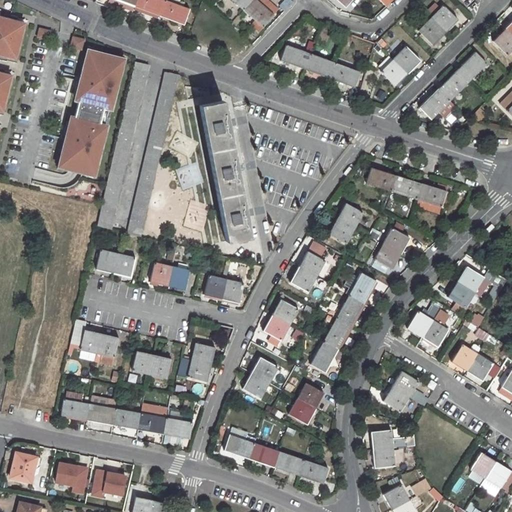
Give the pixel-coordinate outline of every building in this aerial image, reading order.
[(159,16),(165,0),(163,0),(136,0),(134,6),(159,16)] [(185,25),(189,10),(165,0),(159,16),(185,25)] [(231,0),(243,10),(252,0),(231,0)] [(257,0),(252,0),(243,10),(264,28),(275,16),(257,0)] [(287,12),(293,0),(291,0),(282,0),(279,8),(287,12)] [(391,11),(400,3),(397,0),(394,0),(387,6),(391,11)] [(444,6),(431,18),(445,32),(458,20),(444,6)] [(9,57),(16,59),(25,23),(18,22),(19,17),(11,15),(10,20),(0,17),(0,55),(1,55),(0,60),(8,62),(9,57)] [(431,18),(418,31),(433,45),(445,32),(431,18)] [(36,40),(49,42),(51,30),(38,28),(36,40)] [(511,34),(506,29),(493,41),(508,55),(511,50),(511,34)] [(69,47),(82,51),(85,39),(72,35),(69,47)] [(281,60),(305,69),(311,54),(287,45),(281,60)] [(406,47),(394,59),(408,73),(420,61),(406,47)] [(97,54),(87,52),(84,63),(79,82),(81,83),(76,101),(79,101),(75,117),(72,117),(68,135),(66,135),(59,165),(69,168),(68,169),(85,174),(86,172),(95,174),(106,133),(102,132),(110,102),(113,103),(121,73),(121,72),(124,61),(114,58),(114,56),(98,52),(97,54)] [(475,52),(457,70),(468,82),(487,63),(475,52)] [(305,69),(329,78),(335,63),(311,54),(305,69)] [(394,59),(381,72),(395,86),(408,73),(394,59)] [(135,62),(97,226),(111,229),(115,216),(113,215),(149,65),(135,62)] [(355,88),(360,73),(335,63),(329,78),(355,88)] [(0,110),(3,112),(12,76),(4,74),(5,70),(0,68),(0,110)] [(457,70),(439,89),(450,101),(468,82),(457,70)] [(165,72),(127,232),(141,236),(176,82),(178,82),(180,74),(165,72)] [(439,89),(420,108),(432,119),(450,101),(439,89)] [(235,165),(227,127),(231,126),(229,119),(226,120),(222,100),(200,105),(226,241),(249,237),(245,218),(249,217),(248,210),(244,210),(236,172),(240,172),(238,164),(235,165)] [(477,121),(485,114),(479,108),(472,115),(477,121)] [(176,168),(180,188),(202,184),(198,164),(176,168)] [(366,183),(390,191),(396,175),(371,167),(366,183)] [(420,183),(396,175),(390,191),(415,199),(420,183)] [(415,199),(440,207),(445,191),(420,183),(415,199)] [(345,202),(336,218),(354,227),(363,212),(345,202)] [(336,218),(328,233),(346,243),(354,227),(336,218)] [(368,236),(378,241),(382,233),(372,228),(368,236)] [(391,228),(382,243),(400,253),(408,237),(391,228)] [(313,240),(308,249),(322,256),(326,247),(313,240)] [(382,243),(374,259),(392,268),(400,253),(382,243)] [(101,249),(96,269),(113,273),(118,253),(101,249)] [(307,251),(299,266),(316,276),(323,279),(331,265),(324,261),(325,260),(307,251)] [(118,253),(113,273),(130,277),(135,257),(118,253)] [(150,282),(167,286),(172,266),(155,262),(150,282)] [(167,286),(184,289),(189,270),(172,266),(167,286)] [(299,266),(290,281),(308,291),(316,276),(299,266)] [(465,267),(455,282),(473,292),(482,277),(465,267)] [(361,273),(349,295),(363,303),(375,281),(361,273)] [(221,298),(226,279),(209,275),(204,294),(221,298)] [(221,298),(238,303),(244,283),(226,279),(221,298)] [(375,289),(383,291),(385,284),(377,282),(375,289)] [(455,282),(446,297),(464,307),(473,292),(455,282)] [(349,295),(336,318),(350,326),(363,303),(349,295)] [(280,299),(271,315),(289,324),(298,309),(280,299)] [(431,301),(426,316),(448,324),(450,319),(442,316),(446,306),(431,301)] [(417,311),(406,328),(421,337),(432,320),(417,311)] [(271,315),(263,330),(281,339),(289,324),(271,315)] [(470,323),(478,326),(481,318),(473,315),(470,323)] [(336,318),(324,340),(338,348),(350,326),(336,318)] [(432,320),(421,337),(436,346),(447,330),(432,320)] [(85,330),(80,349),(97,353),(102,333),(85,330)] [(101,354),(99,362),(111,365),(113,356),(114,357),(119,337),(102,333),(97,353),(101,354)] [(324,340),(310,364),(325,372),(338,348),(324,340)] [(196,343),(191,360),(211,364),(215,347),(196,343)] [(461,344),(451,361),(466,371),(476,354),(461,344)] [(132,370),(149,374),(154,355),(136,351),(132,370)] [(476,354),(466,371),(480,380),(491,364),(476,354)] [(154,355),(149,374),(167,377),(171,358),(154,355)] [(260,357),(251,372),(269,382),(278,367),(260,357)] [(187,377),(207,381),(211,364),(191,360),(187,377)] [(511,370),(500,387),(511,393),(511,370)] [(111,381),(118,383),(120,373),(113,371),(111,381)] [(400,371),(391,386),(408,396),(417,382),(400,371)] [(251,372),(242,388),(260,398),(269,382),(251,372)] [(306,382),(298,398),(315,408),(324,392),(306,382)] [(391,386),(381,401),(398,411),(408,396),(391,386)] [(87,420),(90,403),(64,398),(62,415),(87,420)] [(298,398),(289,414),(307,423),(315,408),(298,398)] [(113,424),(115,408),(90,403),(87,420),(113,424)] [(138,429),(141,413),(115,408),(113,424),(138,429)] [(163,433),(166,418),(141,413),(138,429),(163,433)] [(189,438),(191,422),(166,418),(163,433),(189,438)] [(389,430),(370,432),(372,450),(391,448),(389,430)] [(249,458),(254,442),(230,434),(224,449),(249,458)] [(274,466),(279,451),(254,442),(249,458),(274,466)] [(391,448),(372,450),(374,467),(393,465),(391,448)] [(299,475),(304,459),(279,451),(274,466),(299,475)] [(480,451),(469,468),(484,478),(495,461),(480,451)] [(15,452),(9,478),(27,482),(31,465),(35,466),(36,457),(15,452)] [(31,465),(30,473),(37,475),(41,459),(36,457),(35,466),(31,465)] [(323,483),(328,468),(304,459),(299,475),(323,483)] [(495,461),(484,478),(499,488),(510,471),(495,461)] [(57,463),(55,485),(71,486),(71,493),(86,494),(88,466),(57,463)] [(96,468),(90,493),(122,501),(128,475),(96,468)] [(415,495),(430,489),(426,479),(411,486),(415,495)] [(400,484),(382,494),(390,510),(408,500),(400,484)] [(432,488),(428,493),(438,500),(442,495),(432,488)] [(149,511),(152,500),(136,496),(131,511),(149,511)] [(152,500),(149,511),(168,511),(170,504),(152,500)] [(414,511),(408,500),(390,510),(391,511),(414,511)] [(19,503),(17,511),(38,511),(40,508),(19,503)]
